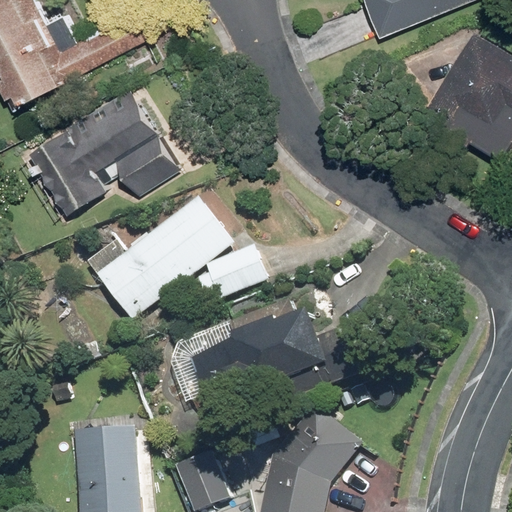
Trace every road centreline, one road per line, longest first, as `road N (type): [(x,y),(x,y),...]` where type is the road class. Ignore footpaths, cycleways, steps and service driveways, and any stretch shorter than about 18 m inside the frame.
road 1 (residential): [(242,0),(285,103),(320,145),(511,273)]
road 2 (residential): [(462,511),(476,445),(511,371)]
